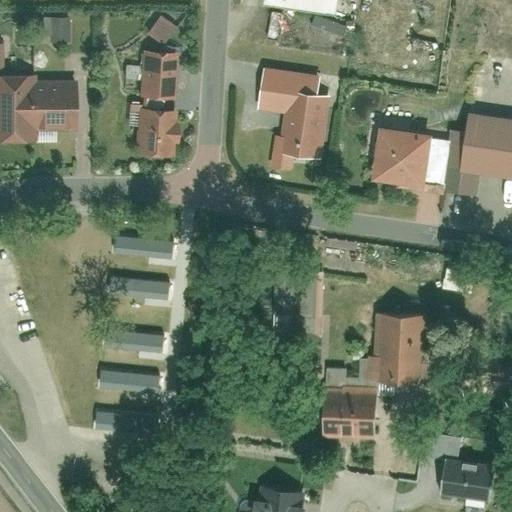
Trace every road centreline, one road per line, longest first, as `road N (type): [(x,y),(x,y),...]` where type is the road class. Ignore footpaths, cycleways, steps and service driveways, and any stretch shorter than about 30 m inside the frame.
road 1 (unknown): [(202,185),(136,511)]
road 2 (residential): [(202,185),(511,234)]
road 3 (residential): [(0,194),(202,185)]
road 4 (residential): [(202,185),(213,0)]
